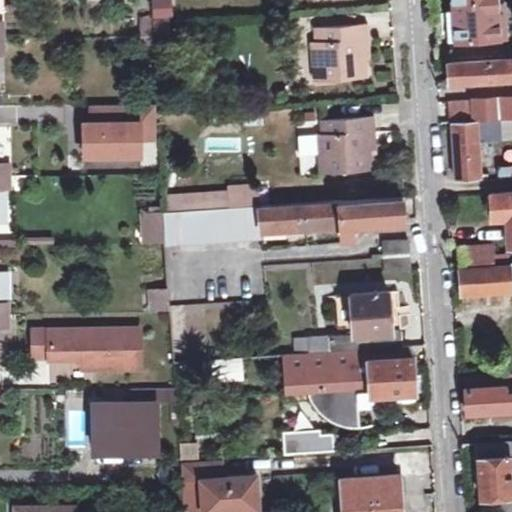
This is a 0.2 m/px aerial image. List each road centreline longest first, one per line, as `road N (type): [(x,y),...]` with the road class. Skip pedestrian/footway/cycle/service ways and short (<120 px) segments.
road 1 (residential): [(451,511),(416,0)]
road 2 (unknown): [(192,286),(218,264),(432,229)]
